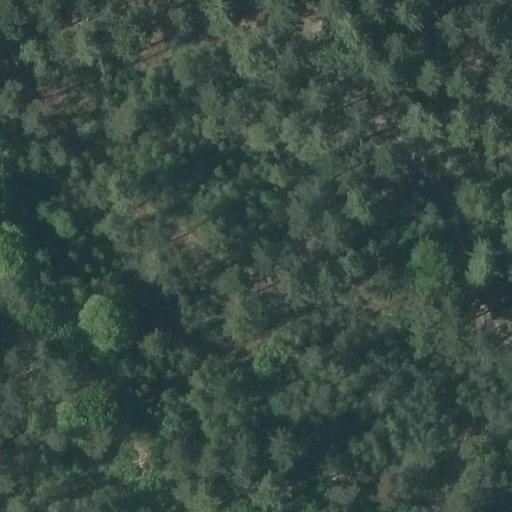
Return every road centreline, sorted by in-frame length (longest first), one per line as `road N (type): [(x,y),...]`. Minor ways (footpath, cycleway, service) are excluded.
road 1 (track): [(511,337),(465,295),(454,271),(443,186),(317,60),(301,0)]
road 2 (track): [(165,511),(0,235)]
